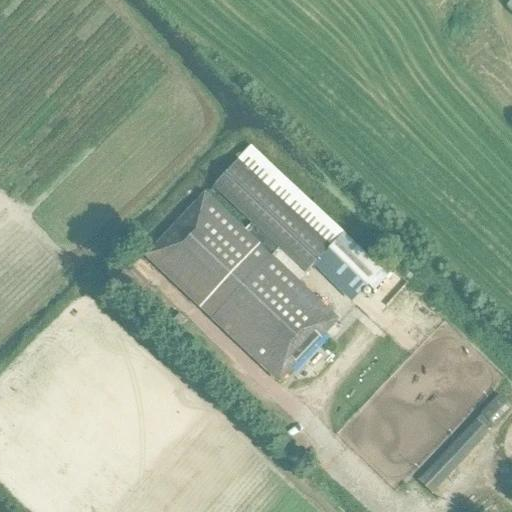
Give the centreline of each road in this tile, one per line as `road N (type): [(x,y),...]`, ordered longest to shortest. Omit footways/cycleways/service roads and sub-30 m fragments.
road 1 (track): [(330,511),(0,205)]
road 2 (track): [(275,391),(399,511)]
